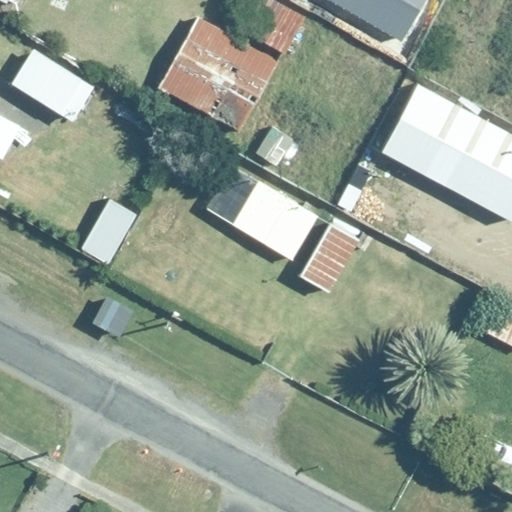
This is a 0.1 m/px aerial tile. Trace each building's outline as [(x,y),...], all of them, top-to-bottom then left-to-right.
[(0,0),(0,6),(4,8),(8,0),(0,0)] [(309,12),(286,0),(245,0),(232,25),(286,54),(309,12)] [(276,57),(193,10),(150,83),(233,131),(276,57)] [(94,84),(28,41),(3,80),(69,122),(94,84)] [(511,212),(511,129),(415,78),(377,150),(508,220),(511,212)] [(0,156),(20,124),(0,111),(0,156)] [(315,207),(227,157),(197,208),(285,258),(315,207)] [(155,247),(180,206),(158,193),(133,234),(155,247)] [(359,237),(326,219),(295,273),(328,292),(359,237)] [(452,275),(422,255),(405,280),(436,300),(452,275)] [(511,314),(493,304),(479,329),(511,348),(511,314)]
